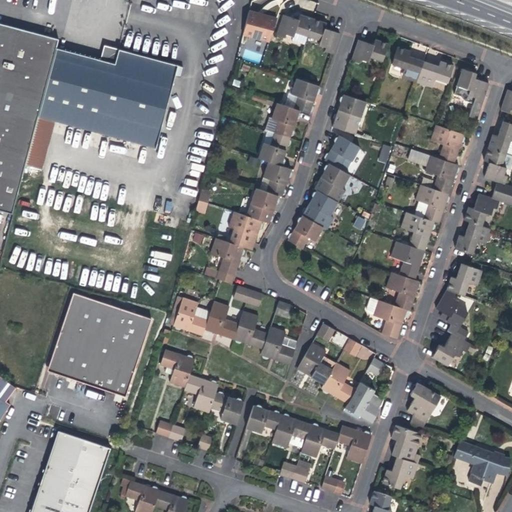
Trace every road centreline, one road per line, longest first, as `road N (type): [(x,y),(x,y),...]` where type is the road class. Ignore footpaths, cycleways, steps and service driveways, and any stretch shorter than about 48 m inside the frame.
road 1 (residential): [(409,358),(282,285),(270,265),(359,8)]
road 2 (residential): [(409,358),(507,62)]
road 3 (residential): [(358,511),(409,358)]
road 4 (residential): [(359,8),(507,62)]
